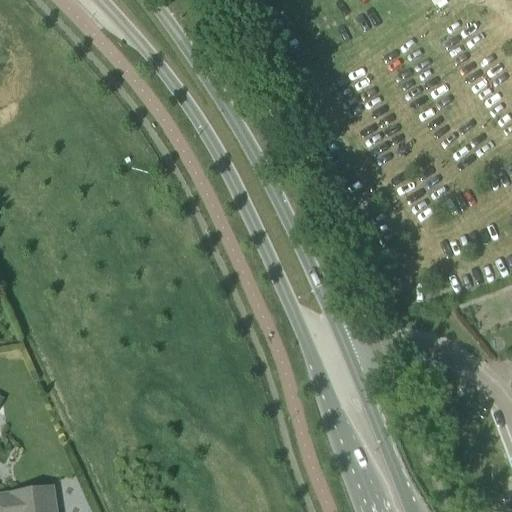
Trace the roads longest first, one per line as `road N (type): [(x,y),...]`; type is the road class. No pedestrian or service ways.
road 1 (secondary): [(98,0),(170,82),(238,193),(372,511)]
road 2 (secondary): [(351,352),(245,139),(149,0)]
road 3 (residential): [(511,412),(469,368),(425,352),(351,352)]
road 4 (secondary): [(411,511),(351,352)]
